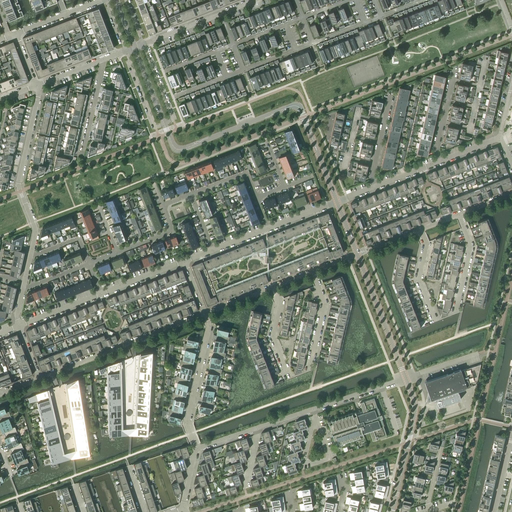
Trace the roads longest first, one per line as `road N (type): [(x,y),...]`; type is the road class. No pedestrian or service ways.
road 1 (tertiary): [(337,202),(300,108),(180,150),(163,122)]
road 2 (residential): [(40,378),(206,313)]
road 3 (residential): [(31,256),(36,233),(18,185),(36,86)]
road 4 (residential): [(199,448),(188,424),(211,328),(206,313)]
road 5 (tertiary): [(393,511),(415,413),(407,379)]
road 6 (tertiary): [(407,379),(359,254)]
